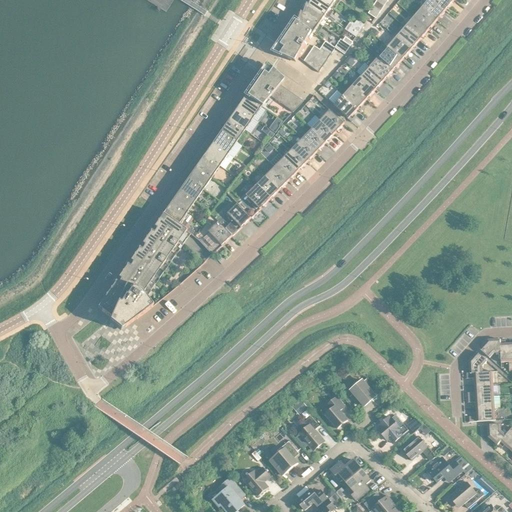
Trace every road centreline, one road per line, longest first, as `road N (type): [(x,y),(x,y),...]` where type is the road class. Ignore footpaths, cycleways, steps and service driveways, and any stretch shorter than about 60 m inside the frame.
road 1 (secondary): [(511,82),(331,272),(284,301),(40,511)]
road 2 (residential): [(57,327),(91,388),(250,250),(484,0)]
road 3 (secondary): [(57,511),(298,305),(366,260),(511,105)]
road 4 (tertiary): [(43,303),(154,154),(249,0)]
road 5 (residential): [(57,327),(77,312),(261,47)]
road 6 (residential): [(435,511),(352,440),(280,495),(291,511)]
